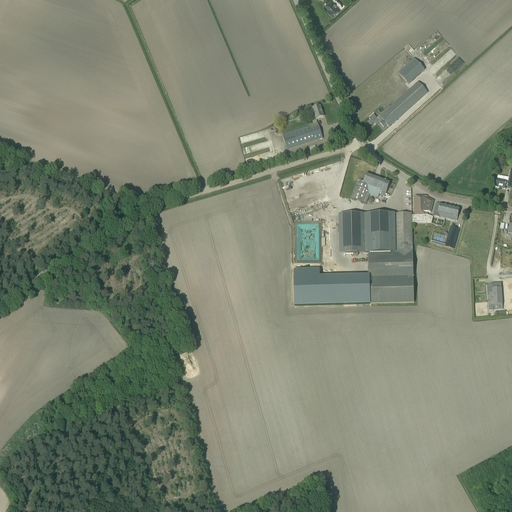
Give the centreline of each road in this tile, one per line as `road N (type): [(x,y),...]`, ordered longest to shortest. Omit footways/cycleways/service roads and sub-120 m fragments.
road 1 (unclassified): [(511,209),(443,197),(366,150),(295,0)]
road 2 (track): [(138,202),(216,511)]
road 3 (track): [(138,202),(162,204),(328,154)]
road 4 (track): [(140,210),(0,303)]
road 5 (track): [(0,156),(138,202)]
